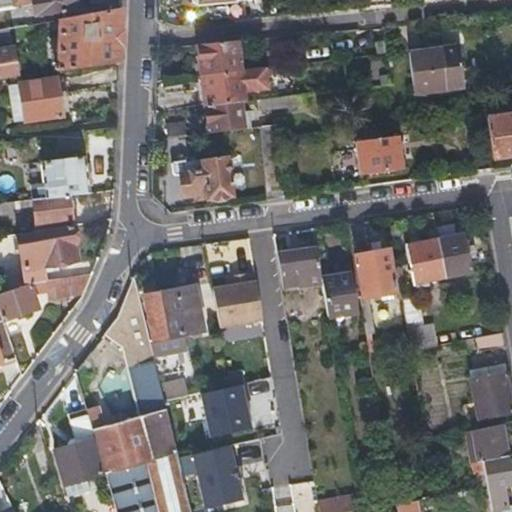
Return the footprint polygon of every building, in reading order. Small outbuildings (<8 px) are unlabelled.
[(0,0),(0,6),(36,0),(39,16),(76,9),(73,0),(0,0)] [(59,73),(90,68),(120,63),(122,9),(62,20),(61,33),(61,39),(59,73)] [(0,44),(17,41),(15,29),(0,31),(0,44)] [(201,76),(231,73),(228,43),(197,46),(201,76)] [(457,48),(431,51),(406,54),(411,92),(461,86),(457,48)] [(0,83),(21,80),(18,65),(15,49),(0,52),(0,83)] [(235,103),(231,73),(201,76),(203,90),(204,107),(235,103)] [(9,110),(15,109),(21,109),(23,125),(64,121),(61,83),(8,88),(9,110)] [(245,112),(301,105),(300,95),(235,103),(236,113),(245,112)] [(236,113),(235,103),(204,107),(208,135),(238,131),(236,113)] [(236,113),(238,131),(247,130),(246,123),(245,112),(236,113)] [(511,157),(511,115),(482,118),(487,161),(511,157)] [(247,130),(255,129),(272,127),(271,121),(246,123),(247,130)] [(282,199),(272,133),(272,127),(255,129),(265,202),(282,199)] [(42,137),(43,144),(44,150),(82,146),(81,132),(42,137)] [(358,174),(378,172),(398,169),(394,137),(353,143),(358,174)] [(43,197),(70,193),(87,191),(82,150),(37,155),(43,197)] [(168,164),(169,171),(170,178),(179,177),(182,200),(205,197),(206,201),(228,198),(223,158),(184,164),(183,162),(168,164)] [(73,217),(70,193),(43,197),(0,201),(0,214),(35,210),(36,222),(73,217)] [(25,281),(30,281),(45,279),(43,267),(78,261),(76,248),(78,247),(74,221),(19,230),(20,235),(15,236),(17,248),(22,247),(25,281)] [(459,224),(435,229),(437,241),(462,236),(459,224)] [(462,236),(437,241),(443,279),(469,274),(466,259),(465,250),(462,236)] [(237,240),(206,245),(212,279),(243,273),(237,240)] [(443,279),(437,241),(406,247),(412,285),(443,279)] [(369,298),(379,296),(397,292),(390,251),(354,259),(361,299),(369,298)] [(322,285),(321,280),(317,252),(275,258),(280,291),(322,285)] [(0,308),(1,311),(4,322),(38,312),(36,300),(45,298),(75,298),(79,301),(82,297),(91,276),(45,279),(30,281),(0,289),(0,308)] [(351,276),(321,280),(322,285),(327,321),(358,316),(351,276)] [(210,286),(220,329),(263,320),(253,277),(210,286)] [(187,511),(177,468),(160,403),(157,390),(132,281),(116,320),(103,337),(120,347),(135,417),(102,427),(91,431),(93,438),(114,511),(187,511)] [(197,331),(193,308),(189,286),(141,297),(152,341),(197,331)] [(375,334),(369,298),(361,299),(367,336),(375,334)] [(0,364),(14,361),(4,322),(1,311),(0,310),(0,364)] [(409,347),(435,346),(434,325),(408,326),(409,347)] [(501,334),(488,336),(476,339),(477,350),(503,345),(501,334)] [(87,372),(75,375),(84,409),(91,431),(102,427),(87,372)] [(511,417),(511,413),(509,395),(505,373),(471,379),(478,423),(511,417)] [(198,392),(207,439),(253,431),(244,384),(198,392)] [(173,400),(176,399),(173,386),(157,390),(160,403),(173,400)] [(176,399),(173,400),(175,408),(183,406),(181,398),(176,399)] [(173,400),(160,403),(177,468),(197,464),(183,406),(175,408),(173,400)] [(89,439),(93,438),(91,431),(84,409),(65,415),(70,433),(67,437),(66,441),(68,445),(53,450),(64,486),(66,485),(74,483),(100,475),(89,439)] [(475,476),(486,474),(484,462),(506,457),(500,426),(466,433),(468,445),(473,444),(477,463),(474,464),(475,476)] [(489,490),(492,511),(511,511),(511,509),(507,488),(511,486),(506,457),(484,462),(486,474),(489,490)] [(217,459),(197,464),(177,468),(187,511),(220,511),(229,510),(217,459)] [(486,474),(475,476),(478,492),(489,490),(486,474)] [(0,485),(0,511),(9,510),(0,485)] [(351,511),(358,511),(355,495),(315,502),(316,511),(351,511)] [(77,511),(73,498),(62,501),(65,511),(77,511)]
